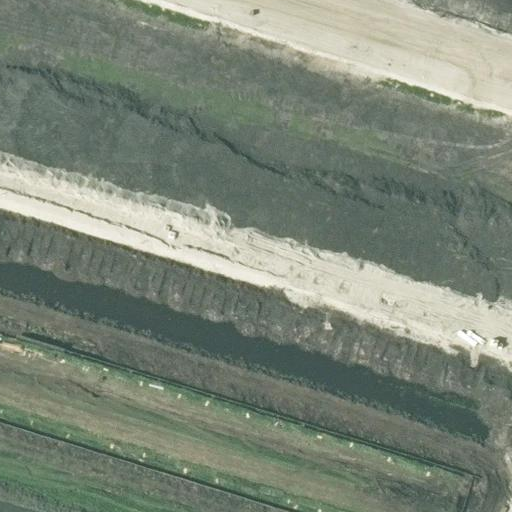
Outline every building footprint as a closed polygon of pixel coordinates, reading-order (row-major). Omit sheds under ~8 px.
[(17,65),(0,118),(0,125),(38,137),(47,108),(62,112),(71,86),(55,81),(57,77),(17,65)] [(101,99),(85,151),(119,162),(127,135),(140,140),(148,115),(134,111),(135,109),(101,99)] [(176,106),(154,179),(188,190),(196,164),(209,168),(218,141),(204,137),(205,136),(172,126),(178,107),(176,106)] [(299,129),(292,152),(311,157),(321,123),(320,123),(316,134),(299,129)] [(252,159),(235,212),(269,223),(278,196),(297,202),(308,165),(289,160),(286,169),(252,159)] [(336,177),(318,234),(352,245),(361,216),(373,220),(381,193),(369,190),(370,187),(336,177)] [(483,179),(466,236),(481,241),(499,183),(483,179)] [(416,238),(409,260),(443,271),(462,210),(428,199),(421,220),(417,219),(412,237),(416,238)] [(494,250),(482,289),(511,298),(511,227),(493,221),(485,247),(494,250)] [(0,232),(0,268),(2,270),(13,236),(0,232)] [(36,243),(25,277),(54,285),(64,252),(36,243)] [(64,252),(54,285),(83,294),(93,261),(64,252)] [(116,268),(106,301),(135,310),(145,277),(116,268)] [(145,277),(135,310),(163,319),(173,286),(145,277)] [(196,293),(186,326),(215,335),(225,302),(196,293)] [(225,302),(215,335),(244,344),(254,311),(225,302)] [(283,320),(272,353),(301,362),(311,329),(283,320)] [(311,329),(301,362),(330,370),(340,337),(311,329)] [(363,344),(353,378),(382,386),(392,353),(363,344)] [(392,353),(382,386),(410,395),(421,362),(392,353)] [(443,369),(433,402),(467,413),(478,380),(443,369)]
